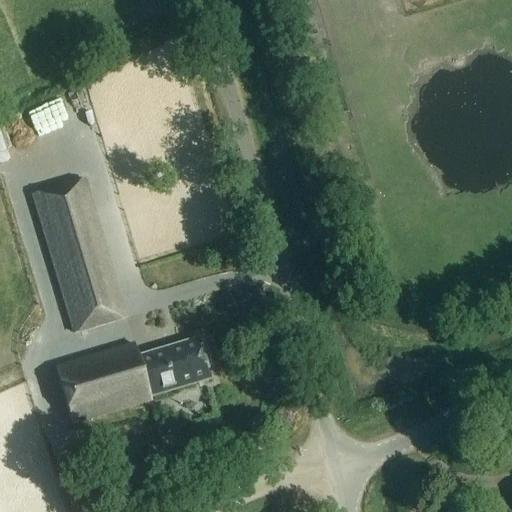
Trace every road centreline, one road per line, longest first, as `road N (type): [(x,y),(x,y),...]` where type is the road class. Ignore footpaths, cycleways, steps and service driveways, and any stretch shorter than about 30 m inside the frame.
road 1 (unclassified): [(333,464),(203,0)]
road 2 (unclassified): [(511,386),(417,438),(333,464)]
road 3 (track): [(209,511),(271,481),(333,464)]
